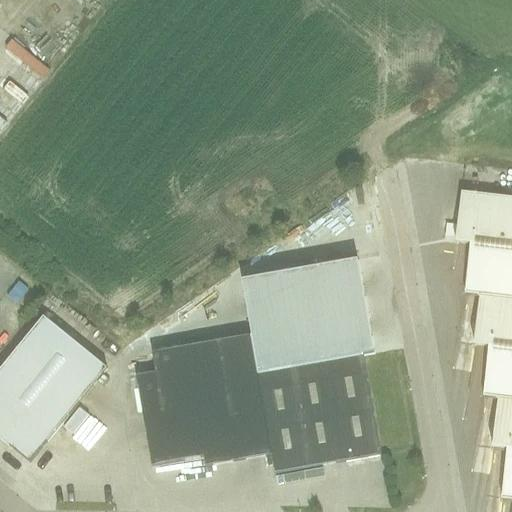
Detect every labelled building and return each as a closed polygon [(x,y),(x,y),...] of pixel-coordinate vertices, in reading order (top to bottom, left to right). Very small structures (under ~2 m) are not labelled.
[(0,62),(10,70),(29,45),(19,37),(0,61),(0,62)] [(511,511),(511,199),(462,193),(457,243),(471,244),(466,294),(480,297),(474,347),(489,349),(483,398),(498,399),(492,450),(507,451),(502,501),(511,501),(511,511)] [(0,290),(10,298),(22,280),(12,273),(0,289),(0,290)] [(0,371),(0,439),(30,464),(106,371),(43,319),(0,371)] [(275,476),(382,457),(364,358),(258,377),(252,337),(153,355),(156,375),(136,378),(152,468),(205,459),(207,468),(271,457),(275,476)]
